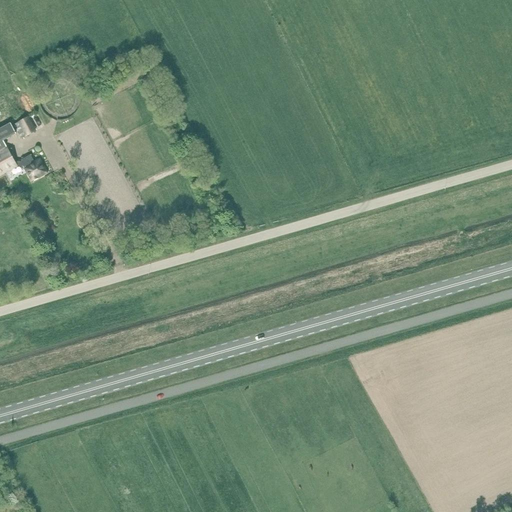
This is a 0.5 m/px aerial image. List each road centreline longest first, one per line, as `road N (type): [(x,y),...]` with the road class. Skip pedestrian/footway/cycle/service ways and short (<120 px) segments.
road 1 (primary): [(0,417),(511,268)]
road 2 (unclassified): [(0,441),(511,294)]
road 3 (unclassified): [(0,312),(511,165)]
